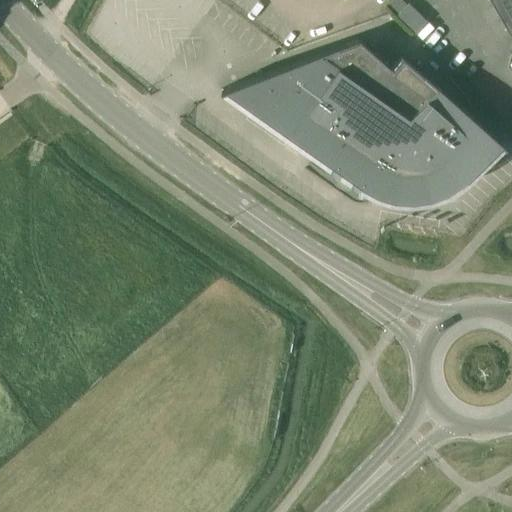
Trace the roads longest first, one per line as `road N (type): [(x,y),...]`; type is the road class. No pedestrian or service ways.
road 1 (tertiary): [(431,338),(143,136),(1,0)]
road 2 (tertiary): [(438,414),(340,511)]
